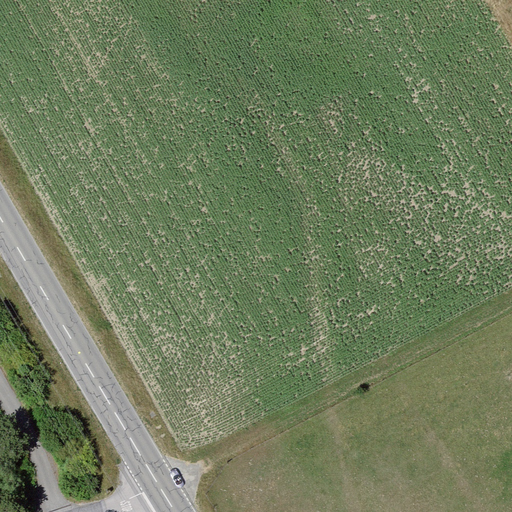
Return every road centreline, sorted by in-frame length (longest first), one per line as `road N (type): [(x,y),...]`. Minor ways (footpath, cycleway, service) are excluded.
road 1 (track): [(511,304),(160,489)]
road 2 (secondary): [(160,489),(0,217)]
